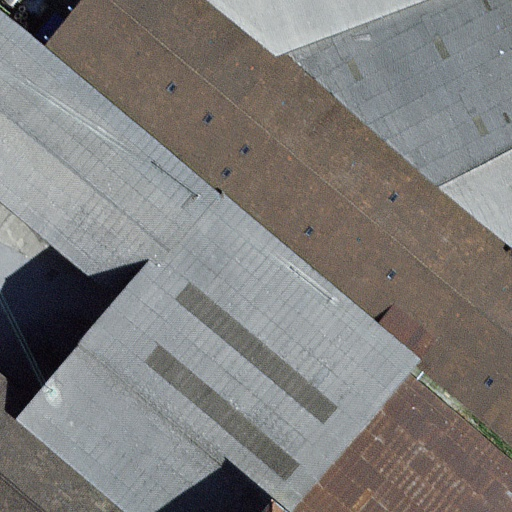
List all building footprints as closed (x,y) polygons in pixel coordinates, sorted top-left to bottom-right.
[(511,252),(280,63),(202,0),(80,0),(42,44),(429,377),(511,446),(511,252)] [(202,0),(280,63),(452,0),(202,0)] [(511,0),(452,0),(280,63),(511,252),(511,0)] [(36,409),(26,421),(138,511),(313,511),(332,490),(429,377),(42,44),(0,10),(0,207),(120,306),(36,409)] [(511,511),(511,446),(429,377),(332,490),(313,511),(511,511)] [(0,511),(138,511),(26,421),(36,409),(0,381),(0,511)]
